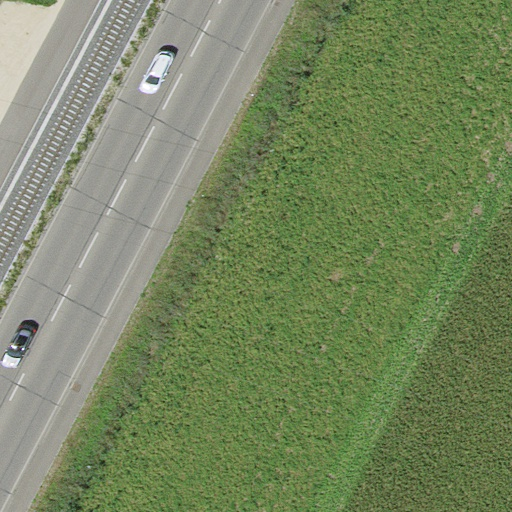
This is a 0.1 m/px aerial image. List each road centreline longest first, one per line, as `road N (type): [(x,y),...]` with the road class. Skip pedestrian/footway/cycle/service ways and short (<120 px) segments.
road 1 (primary): [(223,0),(0,422)]
road 2 (unclassified): [(82,0),(0,152)]
